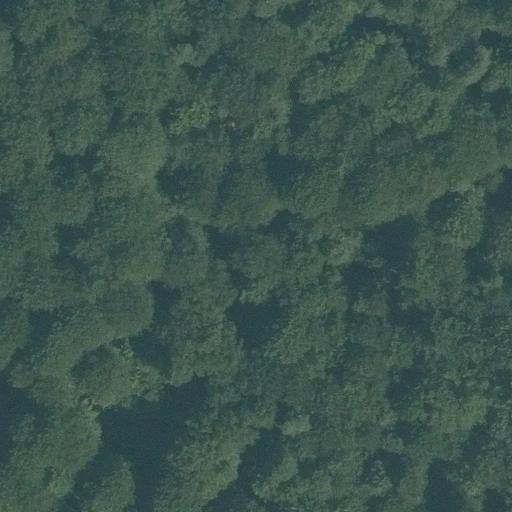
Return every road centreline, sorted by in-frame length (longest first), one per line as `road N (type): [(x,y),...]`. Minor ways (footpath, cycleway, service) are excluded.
road 1 (track): [(511,105),(229,156),(169,153)]
road 2 (track): [(207,231),(266,511)]
road 3 (track): [(169,153),(0,98)]
